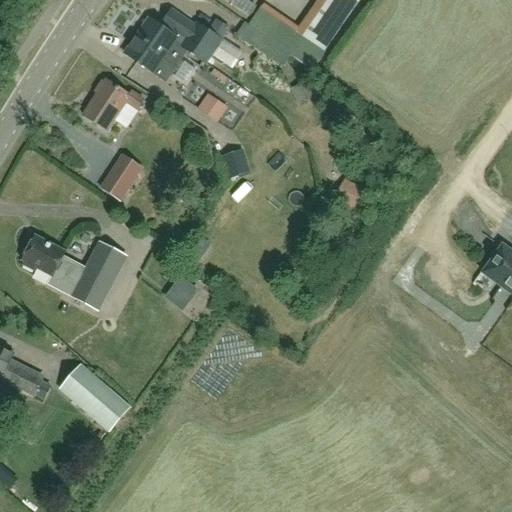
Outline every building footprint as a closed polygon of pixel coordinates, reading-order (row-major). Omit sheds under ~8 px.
[(227,0),(251,16),(255,9),(247,3),(249,0),(227,0)] [(331,0),(310,41),(333,53),(347,28),(359,34),(372,9),(355,0),(331,0)] [(125,55),(167,82),(186,52),(206,65),(222,39),(198,24),(196,26),(171,11),(161,27),(148,19),(125,55)] [(353,70),(349,77),(369,89),(373,81),(353,70)] [(94,93),(96,95),(83,116),(107,132),(126,102),(137,109),(144,99),(133,92),(128,97),(105,82),(103,85),(101,83),(94,93)] [(243,153),(223,159),(230,180),(249,174),(243,153)] [(144,168),(125,156),(103,189),(122,202),(144,168)] [(45,285),(92,309),(112,270),(92,259),(86,272),(60,258),(63,252),(33,236),(20,260),(23,261),(22,264),(32,269),(33,267),(49,275),(45,285)] [(511,254),(503,248),(484,274),(503,287),(506,281),(511,285),(511,254)] [(433,262),(415,288),(469,327),(487,301),(433,262)] [(461,269),(456,275),(473,289),(478,283),(461,269)] [(0,380),(34,397),(43,379),(9,362),(14,354),(0,347),(0,380)] [(130,407),(94,376),(73,400),(109,431),(130,407)]
